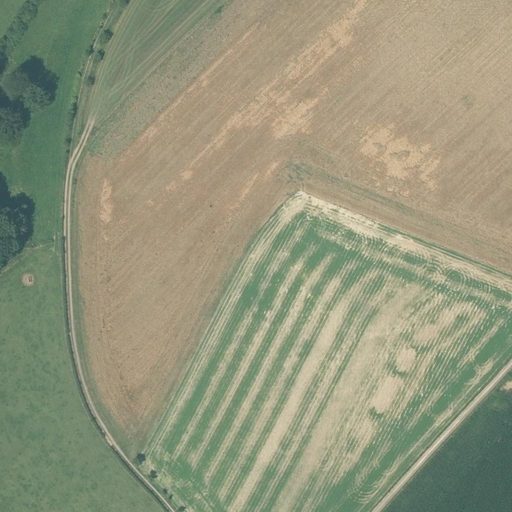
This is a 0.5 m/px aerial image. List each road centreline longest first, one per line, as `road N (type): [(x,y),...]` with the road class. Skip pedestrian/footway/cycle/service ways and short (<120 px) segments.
road 1 (track): [(121,0),(92,54),(76,121),(67,192),(69,324),(93,416),(170,511)]
road 2 (unclassified): [(375,511),(511,363)]
